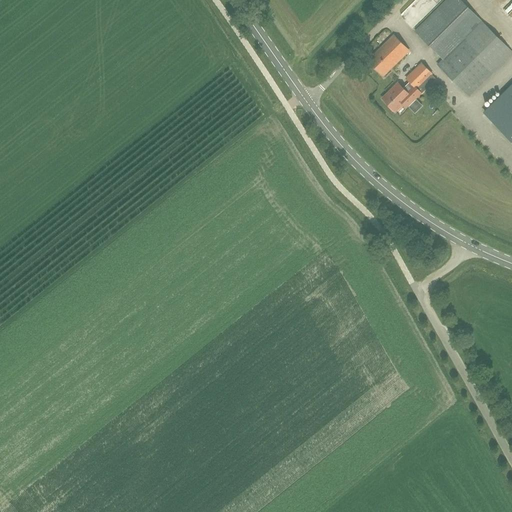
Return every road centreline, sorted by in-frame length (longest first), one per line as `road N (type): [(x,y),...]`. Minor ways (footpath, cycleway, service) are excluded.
road 1 (unclassified): [(511,462),(416,291),(466,244)]
road 2 (secondary): [(466,244),(387,192),(305,100)]
road 3 (unclassified): [(305,100),(404,0)]
road 4 (secondary): [(305,100),(235,0)]
